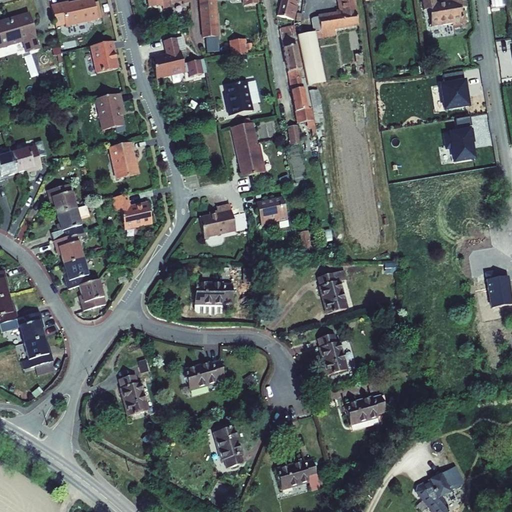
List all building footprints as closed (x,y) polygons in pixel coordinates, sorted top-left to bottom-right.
[(65,23),(66,27),(98,19),(98,18),(94,3),(93,0),(84,0),(69,4),(68,0),(51,5),(56,26),(65,23)] [(159,7),(160,11),(170,8),(169,4),(182,1),(183,5),(190,3),(189,0),(147,0),(149,2),(152,5),(156,6),(157,8),(159,7)] [(199,0),(204,39),(218,38),(215,0),(199,0)] [(281,0),(277,16),(293,21),(298,2),(293,1),(293,0),(281,0)] [(341,0),(344,14),(312,20),(316,41),(318,41),(332,38),(331,32),(358,27),(352,0),(341,0)] [(431,2),(434,18),(454,15),(454,17),(465,16),(462,0),(426,0),(426,3),(431,2)] [(0,20),(0,44),(37,34),(31,12),(0,20)] [(280,29),(291,84),(303,82),(306,81),(293,27),(280,29)] [(179,33),(181,46),(187,45),(184,32),(179,33)] [(152,53),(158,75),(186,68),(186,70),(191,69),(192,74),(205,71),(201,57),(201,56),(184,59),(181,46),(179,33),(164,36),(167,50),(152,53)] [(91,43),(98,70),(119,65),(113,38),(91,43)] [(228,44),(232,57),(251,54),(249,45),(246,45),(245,41),(228,44)] [(300,44),(307,82),(325,78),(318,41),(316,41),(300,44)] [(357,53),(359,64),(369,63),(367,51),(357,53)] [(206,56),(201,57),(205,71),(209,70),(206,56)] [(470,106),(467,83),(466,74),(442,77),(443,86),(438,87),(441,110),(470,106)] [(226,109),(228,116),(252,111),(250,104),(248,96),(256,94),(254,82),(246,84),(245,83),(224,87),(227,98),(229,108),(226,109)] [(309,93),(305,93),(303,82),(291,84),(298,121),(301,120),(302,124),(316,121),(313,109),(309,93)] [(97,96),(104,127),(126,122),(122,108),(125,107),(121,90),(97,96)] [(320,90),(309,92),(309,93),(313,109),(316,121),(316,124),(326,122),(320,90)] [(256,94),(248,96),(250,104),(258,102),(256,94)] [(234,122),(246,171),(269,166),(264,146),(261,147),(259,141),(254,118),(234,122)] [(472,128),(443,134),(445,148),(452,147),(453,161),(473,158),(471,144),(474,143),(472,128)] [(291,131),(294,147),(303,146),(300,129),(291,131)] [(111,144),(119,176),(141,170),(133,139),(111,144)] [(34,149),(10,156),(16,176),(29,172),(30,175),(41,172),(34,149)] [(0,159),(0,183),(4,183),(3,180),(16,176),(10,156),(0,159)] [(52,199),(57,212),(76,207),(69,181),(46,187),(50,199),(52,199)] [(259,198),(265,221),(283,217),(285,223),(294,220),(286,191),(259,198)] [(121,208),(126,228),(153,221),(148,200),(131,204),(128,192),(114,196),(117,208),(121,208)] [(204,213),(209,233),(242,224),(235,198),(221,202),(222,205),(222,208),(215,210),(204,213)] [(53,239),(75,233),(83,231),(78,215),(88,213),(86,204),(76,207),(57,212),(60,224),(50,227),(53,239)] [(59,249),(63,263),(82,257),(75,233),(53,239),(56,250),(59,249)] [(67,288),(78,285),(89,281),(82,257),(63,263),(66,275),(64,276),(67,288)] [(129,271),(128,262),(119,263),(120,273),(129,271)] [(0,298),(9,296),(5,282),(8,281),(5,271),(0,271),(0,298)] [(322,287),(330,315),(350,309),(342,281),(338,282),(336,274),(322,278),(324,286),(322,287)] [(79,297),(82,309),(105,303),(98,279),(89,281),(78,285),(82,297),(79,297)] [(196,280),(195,300),(224,302),(224,297),(234,298),(235,284),(225,283),(225,281),(196,280)] [(0,298),(0,324),(19,319),(15,306),(12,307),(9,296),(0,298)] [(19,319),(26,344),(45,338),(41,324),(44,323),(41,313),(19,319)] [(320,346),(328,375),(349,369),(341,341),(337,342),(334,333),(320,337),(322,346),(320,346)] [(26,344),(32,367),(55,360),(52,348),(49,349),(45,338),(26,344)] [(190,371),(196,391),(224,383),(223,379),(232,377),(228,362),(219,364),(218,363),(190,371)] [(123,388),(131,416),(152,411),(144,382),(140,383),(138,375),(123,379),(126,387),(123,388)] [(350,404),(357,431),(374,426),(373,419),(383,417),(382,413),(391,410),(387,396),(378,398),(377,397),(350,404)] [(383,417),(373,419),(374,426),(385,423),(383,417)] [(230,460),(232,469),(246,465),(244,457),(246,456),(238,428),(219,433),(227,461),(230,460)] [(281,469),(286,489),(314,482),(317,492),(326,489),(322,475),(318,460),(309,463),(308,461),(281,469)] [(447,491),(464,483),(454,466),(415,486),(414,490),(431,511),(445,511),(450,509),(441,498),(450,493),(447,491)]
